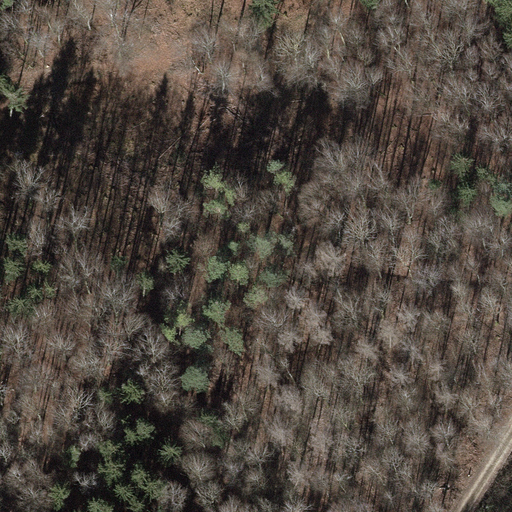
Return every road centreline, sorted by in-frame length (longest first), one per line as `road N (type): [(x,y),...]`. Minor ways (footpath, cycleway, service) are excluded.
road 1 (track): [(161,64),(264,136),(320,211),(297,289),(241,387),(95,511)]
road 2 (track): [(0,88),(135,72),(366,0)]
road 3 (track): [(320,211),(357,252),(427,272),(511,268)]
